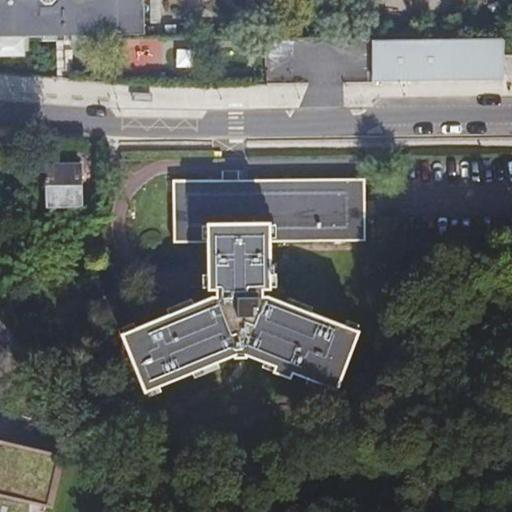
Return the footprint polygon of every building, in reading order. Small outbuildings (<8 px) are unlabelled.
[(139,9),(136,0),(0,0),(0,35),(139,33),(139,9)] [(494,77),(494,36),(362,36),(362,77),(494,77)] [(133,38),(133,64),(165,63),(165,37),(133,38)] [(511,156),(419,158),(420,189),(511,187),(511,156)] [(77,201),(77,162),(67,161),(43,161),(42,201),(77,201)] [(268,240),(363,239),(362,182),(171,181),(171,240),(206,240),(205,225),(267,225),(268,240)] [(267,285),(268,240),(267,225),(205,225),(206,240),(207,279),(208,286),(216,287),(216,293),(208,295),(119,331),(143,388),(229,352),(231,356),(243,356),(244,353),(334,387),(356,330),(261,295),(261,286),(267,285)] [(0,511),(33,511),(34,506),(53,511),(65,457),(0,440),(0,511)]
